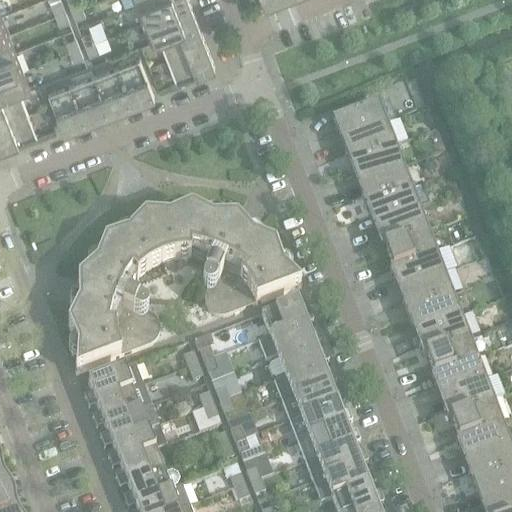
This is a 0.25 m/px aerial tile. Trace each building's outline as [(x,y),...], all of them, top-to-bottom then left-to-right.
[(71,11),(81,7),(78,0),(68,0),(67,1),(71,11)] [(188,0),(152,0),(135,7),(142,25),(191,6),(188,0)] [(283,2),(282,0),(260,0),(264,9),(283,2)] [(55,17),(66,13),(62,3),(51,7),(55,17)] [(149,42),(197,24),(191,6),(142,25),(149,42)] [(81,7),(71,11),(75,21),(85,17),(81,7)] [(66,13),(55,17),(59,27),(70,23),(66,13)] [(0,38),(8,35),(1,17),(0,17),(0,38)] [(167,61),(206,46),(197,24),(149,42),(150,43),(159,40),(167,61)] [(85,47),(95,43),(91,33),(81,36),(85,47)] [(0,58),(15,53),(8,35),(0,38),(0,58)] [(69,53),(79,49),(75,39),(65,43),(69,53)] [(95,43),(85,47),(89,57),(99,53),(95,43)] [(206,46),(167,61),(176,85),(215,70),(206,46)] [(79,49),(69,53),(73,63),(83,59),(79,49)] [(0,79),(22,71),(15,53),(0,58),(0,79)] [(116,69),(131,108),(155,99),(139,60),(116,69)] [(94,78),(109,117),(131,108),(116,69),(94,78)] [(0,100),(29,89),(22,71),(0,79),(0,100)] [(71,86),(86,125),(109,117),(94,78),(71,86)] [(86,125),(71,86),(48,96),(63,134),(86,125)] [(0,100),(0,125),(28,115),(20,94),(29,90),(29,89),(0,100)] [(347,143),(387,127),(378,105),(332,123),(336,135),(343,132),(347,143)] [(28,115),(0,125),(0,152),(37,138),(28,115)] [(349,167),(395,149),(387,127),(347,143),(351,154),(345,156),(349,167)] [(363,185),(403,170),(395,149),(349,167),(353,177),(359,175),(363,185)] [(365,209),(411,191),(403,170),(363,185),(368,196),(361,198),(365,209)] [(380,228),(419,213),(411,191),(365,209),(369,220),(376,217),(380,228)] [(144,220),(162,265),(165,264),(173,262),(181,261),(186,260),(191,260),(191,259),(209,267),(204,278),(205,278),(203,284),(202,286),(203,289),(204,291),(207,293),(205,296),(204,299),(204,303),(205,307),(206,310),(208,313),(211,315),(214,317),(217,319),(221,319),(225,319),(227,318),(301,290),(282,272),(275,249),(252,241),(251,239),(251,240),(233,233),(237,224),(236,223),(212,224),(191,212),(169,222),(144,220)] [(382,251),(428,234),(419,213),(380,228),(384,239),(377,241),(382,251)] [(78,308),(68,329),(78,351),(75,377),(151,347),(154,345),(156,342),(158,339),(159,336),(160,332),(159,328),(158,325),(156,322),(153,319),(150,317),(147,316),(148,313),(147,310),(146,308),(144,307),(139,304),(128,299),(136,280),(137,281),(140,278),(144,274),(148,272),(151,270),(158,267),(162,265),(144,220),(127,238),(105,245),(96,268),(78,284),(78,285),(88,289),(79,307),(78,306),(78,308)] [(390,273),(436,255),(428,234),(382,251),(382,253),(384,252),(388,261),(392,260),(396,269),(389,272),(390,273)] [(405,291),(444,276),(436,255),(390,273),(394,283),(400,281),(405,291)] [(444,276),(405,291),(409,302),(402,305),(406,315),(452,298),(444,276)] [(421,335),(461,319),(452,298),(406,315),(410,326),(417,324),(421,335)] [(269,339),(305,325),(297,304),(261,318),(269,339)] [(423,358),(469,340),(461,319),(421,335),(425,345),(419,348),(423,358)] [(305,325),(269,339),(258,343),(266,364),(277,359),(313,346),(305,325)] [(210,338),(194,344),(198,354),(199,354),(210,350),(214,348),(210,338)] [(431,380),(477,362),(469,340),(423,358),(423,359),(425,358),(429,368),(433,366),(437,376),(431,379),(431,380)] [(285,380),(321,366),(313,346),(277,359),(278,362),(271,365),(268,370),(271,378),(276,380),(284,377),(285,380)] [(210,350),(199,354),(204,365),(214,361),(210,350)] [(187,371),(198,367),(193,355),(183,359),(187,371)] [(214,361),(204,365),(208,377),(219,373),(214,361)] [(446,398),(485,383),(477,362),(431,380),(435,390),(442,388),(446,398)] [(321,366),(285,380),(274,384),(282,404),(293,400),(328,386),(321,366)] [(96,406),(132,393),(143,388),(135,367),(88,385),(96,406)] [(198,367),(187,371),(192,383),(203,379),(198,367)] [(447,422),(493,404),(485,383),(446,398),(450,409),(443,411),(447,422)] [(328,386),(293,400),(282,404),(290,424),(300,420),(336,406),(328,386)] [(104,426),(140,413),(151,408),(143,388),(132,393),(96,406),(104,426)] [(219,405),(229,401),(225,389),(214,393),(219,405)] [(214,407),(209,395),(198,399),(203,411),(214,407)] [(229,401),(219,405),(224,417),(234,413),(229,401)] [(456,443),(502,426),(493,404),(447,422),(448,423),(450,422),(454,432),(458,430),(462,440),(455,442),(456,443)] [(344,425),(336,406),(300,420),(290,424),(297,443),(308,439),(344,425)] [(218,419),(214,407),(203,411),(208,423),(218,419)] [(112,447),(147,433),(159,428),(151,408),(140,413),(104,426),(112,447)] [(344,425),(308,439),(297,443),(305,464),(316,460),(352,446),(344,425)] [(470,462),(510,447),(502,426),(456,443),(460,454),(466,451),(470,462)] [(119,467),(155,453),(167,449),(159,428),(147,433),(112,447),(119,467)] [(230,433),(235,445),(245,441),(241,429),(230,433)] [(219,452),(229,448),(224,436),(214,440),(219,452)] [(235,445),(239,457),(250,453),(245,441),(235,445)] [(352,446),(316,460),(305,464),(313,485),(324,481),(360,467),(352,446)] [(472,486),(511,470),(511,452),(510,447),(470,462),(474,473),(468,475),(472,486)] [(229,448),(219,452),(223,463),(234,459),(229,448)] [(155,453),(119,467),(127,487),(163,473),(155,453)] [(360,467),(324,481),(313,485),(321,505),(332,501),(367,487),(360,467)] [(250,486),(261,482),(256,470),(246,474),(250,486)] [(487,505),(511,495),(511,470),(472,486),(476,497),(483,494),(487,505)] [(135,507),(171,493),(170,490),(177,487),(180,482),(178,475),(172,473),(164,476),(163,473),(127,487),(135,507)] [(0,475),(0,495),(14,490),(12,488),(11,485),(9,483),(8,480),(6,481),(4,474),(0,475)] [(234,492),(245,488),(240,476),(230,480),(234,492)] [(261,482),(250,486),(255,498),(265,494),(261,482)] [(367,487),(332,501),(335,511),(362,511),(375,507),(367,487)] [(245,488),(234,492),(239,504),(249,500),(245,488)] [(136,511),(182,511),(190,509),(182,489),(171,493),(135,507),(136,511)] [(14,493),(14,490),(0,495),(0,511),(10,511),(18,509),(15,502),(16,502),(16,499),(15,496),(14,493)] [(511,511),(511,495),(487,505),(489,511),(511,511)]
